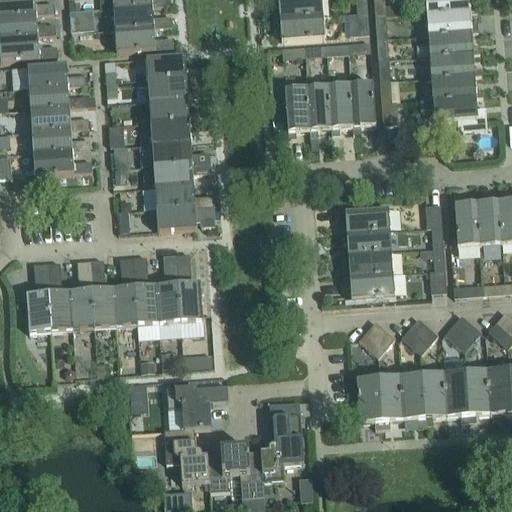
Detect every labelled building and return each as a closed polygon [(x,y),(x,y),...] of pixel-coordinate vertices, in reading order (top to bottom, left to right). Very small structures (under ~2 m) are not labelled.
[(35,9),(34,0),(0,0),(0,21),(36,19),(54,18),(53,8),(35,9)] [(161,0),(151,1),(151,0),(112,0),(113,14),(152,11),(170,10),(169,0),(161,0)] [(323,21),(321,0),(295,0),(278,1),(278,2),(271,2),(272,10),(279,10),(279,23),(280,23),(323,21)] [(365,0),(355,0),(356,13),(367,12),(365,0)] [(469,8),(468,0),(424,0),(426,18),(470,15),(470,16),(476,16),(476,8),(469,8)] [(384,4),(373,5),(375,22),(385,21),(384,4)] [(77,6),(69,7),(69,16),(79,16),(78,6),(77,6)] [(114,34),(115,35),(154,33),(172,32),(171,21),(153,22),(152,11),(113,14),(114,34)] [(471,30),(470,16),(470,15),(426,18),(428,40),(471,37),(471,38),(478,37),(477,29),(471,30)] [(82,16),(70,17),(72,38),(80,37),(84,37),(82,16)] [(358,41),(369,40),(367,18),(357,18),(358,41)] [(37,30),(36,19),(0,21),(0,43),(38,40),(38,41),(56,40),(55,29),(37,30)] [(324,43),(323,21),(280,23),(279,23),(273,24),(274,34),(280,33),(281,46),(324,43)] [(375,27),(376,43),(387,43),(386,26),(375,27)] [(154,44),(154,33),(115,35),(116,58),(173,54),(172,43),(154,44)] [(472,51),(471,38),(471,37),(428,40),(429,62),(473,59),(479,59),(479,51),(472,51)] [(38,52),(38,41),(38,40),(0,43),(0,62),(0,66),(57,62),(56,51),(38,52)] [(365,58),(364,48),(347,49),(348,60),(350,59),(365,58)] [(378,65),(388,64),(387,48),(377,49),(378,65)] [(343,60),(342,49),(325,51),(326,61),(343,60)] [(321,62),(320,51),(304,52),(305,63),(321,62)] [(300,63),(299,53),(282,54),(282,64),(300,63)] [(474,73),(473,59),(429,62),(431,83),(474,80),(474,81),(481,80),(480,72),(474,73)] [(185,72),(185,60),(146,63),(147,85),(204,82),(203,71),(185,72)] [(67,81),(66,69),(27,71),(29,94),(68,91),(86,90),(85,80),(67,81)] [(379,87),(390,86),(389,69),(378,70),(379,87)] [(475,94),(474,81),(474,80),(431,83),(433,105),(476,102),(482,102),(482,94),(475,94)] [(149,107),(188,104),(187,93),(205,92),(204,82),(147,85),(149,107)] [(353,139),(361,139),(360,132),(375,131),(372,88),(350,89),(353,133),(352,133),(353,139)] [(331,141),(339,140),(339,134),(352,133),(353,133),(350,89),(328,91),(331,134),(331,141)] [(69,102),(68,91),(29,94),(30,115),(69,112),(69,113),(87,112),(86,101),(69,102)] [(310,142),(318,142),(317,135),(331,134),(328,91),(307,93),(310,136),(309,136),(310,142)] [(380,92),(381,108),(391,107),(391,106),(390,91),(380,92)] [(288,144),(296,143),(296,137),(309,136),(310,136),(307,93),(285,94),(288,144)] [(477,114),(476,102),(433,105),(420,106),(420,115),(433,114),(434,127),(457,125),(458,134),(462,137),(487,135),(485,113),(477,114)] [(188,116),(188,104),(149,107),(150,128),(207,125),(206,114),(188,116)] [(383,130),(398,129),(396,106),(391,106),(391,107),(381,108),(383,130)] [(70,124),(69,113),(69,112),(30,115),(32,137),(71,134),(71,135),(89,133),(88,123),(70,124)] [(152,150),(191,147),(190,136),(208,135),(207,125),(150,128),(152,150)] [(72,146),(71,135),(71,134),(32,137),(33,158),(72,156),(90,155),(90,144),(72,146)] [(191,159),(191,147),(152,150),(153,172),(210,168),(209,157),(191,159)] [(73,167),(72,156),(33,158),(35,181),(92,177),(91,166),(73,167)] [(0,183),(10,183),(9,163),(0,163),(0,183)] [(155,193),(194,191),(193,179),(211,178),(210,168),(153,172),(155,193)] [(116,188),(125,188),(125,174),(116,174),(116,188)] [(194,202),(194,191),(155,193),(156,215),(213,211),(212,200),(194,202)] [(501,248),(511,247),(511,198),(511,199),(511,200),(511,205),(499,206),(498,206),(501,248)] [(478,250),(501,248),(498,206),(499,206),(499,199),(490,200),(491,207),(477,207),(476,208),(478,250)] [(457,251),(478,250),(476,208),(477,207),(477,201),(469,202),(469,208),(454,209),(456,229),(457,251)] [(432,234),(442,233),(440,210),(425,211),(426,234),(431,233),(432,234)] [(213,211),(156,215),(158,237),(197,234),(196,227),(200,226),(201,231),(215,230),(213,211)] [(390,237),(388,214),(338,217),(339,225),(345,225),(346,238),(346,240),(390,237)] [(433,255),(443,255),(442,233),(432,234),(433,255)] [(391,258),(390,237),(346,240),(346,238),(340,239),(340,247),(347,246),(348,260),(348,262),(391,258)] [(435,277),(444,276),(443,255),(433,255),(435,276),(435,277)] [(393,280),(391,258),(348,262),(348,260),(341,260),(342,268),(348,268),(349,281),(349,283),(393,280)] [(191,288),(189,259),(176,260),(180,328),(203,327),(200,288),(191,288)] [(159,330),(180,328),(176,260),(163,261),(165,290),(156,291),(159,330)] [(148,291),(146,262),(133,263),(138,331),(159,330),(156,291),(148,291)] [(116,332),(138,331),(133,263),(120,264),(122,293),(113,294),(116,332)] [(105,294),(103,265),(90,266),(95,334),(116,332),(113,294),(105,294)] [(73,335),(95,334),(90,266),(76,267),(78,296),(70,297),(73,335)] [(62,297),(60,268),(46,269),(52,337),(73,335),(70,297),(62,297)] [(29,338),(52,337),(46,269),(33,270),(35,299),(26,299),(29,338)] [(419,271),(409,271),(410,291),(420,291),(419,271)] [(435,277),(435,276),(429,277),(431,299),(446,298),(444,276),(435,277)] [(394,302),(393,282),(393,280),(349,283),(349,281),(343,282),(343,290),(350,290),(351,305),(394,302)] [(486,290),(487,301),(504,299),(503,289),(486,290)] [(465,292),(453,292),(454,303),(482,301),(481,290),(465,292)] [(511,340),(511,323),(505,317),(496,327),(511,340)] [(472,348),(481,337),(461,320),(453,330),(472,348)] [(429,350),(438,340),(418,323),(410,333),(429,350)] [(386,354),(395,344),(375,327),(367,336),(386,354)] [(507,354),(511,348),(511,340),(496,327),(487,337),(507,354)] [(464,357),(472,348),(453,330),(444,340),(464,357)] [(421,360),(429,350),(410,333),(401,343),(421,360)] [(379,362),(386,354),(367,336),(359,345),(379,362)] [(210,357),(182,359),(183,372),(211,371),(210,357)] [(468,427),(476,427),(475,420),(489,419),(486,377),(486,370),(473,371),(473,378),(465,378),(468,427)] [(511,425),(508,375),(486,377),(489,419),(504,418),(504,425),(511,425)] [(468,427),(465,378),(443,379),(445,422),(460,421),(461,428),(468,427)] [(425,430),(433,430),(432,423),(445,422),(443,379),(422,381),(425,430)] [(425,430),(422,381),(400,382),(403,425),(417,424),(418,431),(425,430)] [(382,433),(390,433),(389,426),(403,425),(400,382),(380,383),(382,433)] [(375,434),(382,433),(380,383),(356,385),(359,429),(361,429),(361,428),(374,427),(375,434)] [(146,389),(129,390),(129,400),(146,399),(146,389)] [(228,405),(227,391),(197,393),(197,392),(166,394),(167,414),(181,413),(182,436),(194,435),(211,433),(209,407),(228,405)] [(272,423),(300,420),(299,408),(269,410),(270,423),(272,423)] [(274,455),(262,456),(260,456),(263,502),(264,502),(263,486),(284,485),(283,471),(303,469),(302,441),(300,420),(272,423),(274,455)] [(196,461),(195,447),(194,435),(182,436),(162,437),(164,471),(179,470),(181,490),(207,488),(206,466),(208,466),(207,460),(196,461)] [(248,457),(248,451),(220,453),(221,465),(208,466),(206,466),(207,488),(208,497),(230,495),(229,480),(240,479),(241,503),(263,502),(260,456),(248,457)] [(304,496),(300,500),(301,508),(313,507),(312,496),(304,496)]
